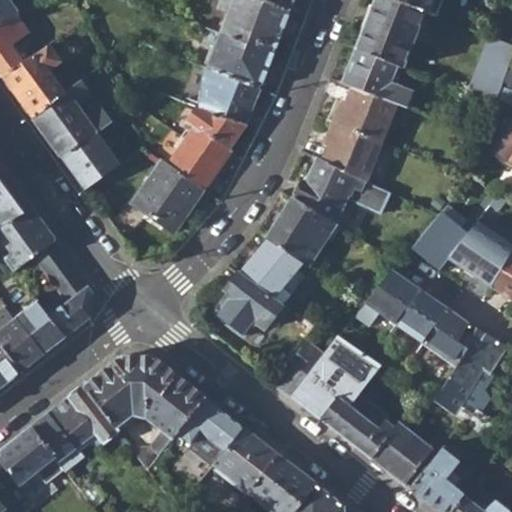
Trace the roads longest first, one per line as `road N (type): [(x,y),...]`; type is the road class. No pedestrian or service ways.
road 1 (residential): [(335,0),(257,182),(203,258),(142,308)]
road 2 (residential): [(142,308),(395,509)]
road 3 (residential): [(0,129),(106,274),(142,308)]
road 4 (residential): [(142,308),(0,419)]
